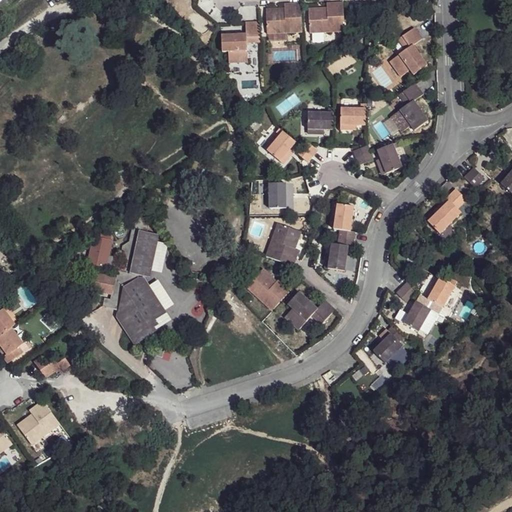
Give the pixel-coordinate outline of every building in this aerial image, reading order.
[(268,12),(269,34),(304,31),(302,5),(302,2),(286,3),(286,8),(287,11),(268,12)] [(344,2),(328,3),(328,9),(328,12),(310,13),(311,34),(346,32),(344,2)] [(248,33),(223,34),(224,51),(230,51),(230,62),(249,61),(249,42),(248,37),(253,37),(253,42),(262,41),(261,21),(247,22),(248,33)] [(415,43),(425,36),(417,25),(400,37),(405,43),(410,41),(412,45),(408,47),(393,59),(403,74),(412,68),(416,72),(430,62),(425,55),(422,51),(415,43)] [(419,82),(402,93),(407,101),(411,98),(414,101),(410,104),(394,116),(404,131),(413,124),(417,130),(431,120),(426,112),(423,109),(417,100),(427,93),(419,82)] [(342,122),(358,122),(367,123),(368,106),(363,106),(343,105),(342,122)] [(334,125),(334,109),(330,108),(309,107),(309,124),(325,125),(334,125)] [(278,159),(290,147),(295,141),(284,130),(280,133),(266,148),(278,159)] [(301,146),(311,156),(317,151),(306,140),(301,146)] [(403,168),(396,149),(393,144),(378,150),(381,159),(387,174),(403,168)] [(296,151),(306,162),(311,156),(301,146),(296,151)] [(371,153),(368,146),(354,152),(357,159),(371,153)] [(282,163),(294,151),(290,147),(278,159),(282,163)] [(360,166),(373,161),(371,153),(357,159),(360,166)] [(378,162),(383,176),(387,174),(381,159),(378,162)] [(485,178),(474,167),(464,177),(475,188),(485,178)] [(287,183),(271,184),(271,208),(287,209),(287,195),(287,183)] [(468,200),(456,189),(447,198),(449,201),(436,215),(429,222),(441,234),(462,213),(458,210),(468,200)] [(319,198),(314,212),(320,214),(326,200),(319,198)] [(449,201),(447,198),(434,212),(436,215),(449,201)] [(340,238),(356,241),(357,234),(352,233),(355,219),(356,209),(341,206),(336,230),(342,231),(340,238)] [(140,214),(131,219),(126,243),(120,247),(118,255),(123,261),(122,267),(115,271),(114,278),(88,273),(85,290),(99,293),(98,299),(102,299),(100,307),(108,309),(108,306),(117,307),(119,312),(118,316),(123,324),(131,326),(129,333),(135,340),(139,342),(147,337),(148,330),(158,332),(161,316),(162,313),(152,311),(154,300),(144,284),(135,283),(136,275),(144,277),(147,275),(148,272),(154,242),(155,237),(152,235),(145,233),(147,226),(140,214)] [(267,257),(295,267),(301,251),(296,249),(293,248),(299,231),(280,224),(267,257)] [(296,249),(302,232),(299,231),(293,248),(296,249)] [(109,240),(91,236),(88,251),(89,254),(87,256),(85,265),(103,268),(106,256),(109,240)] [(349,249),(354,249),(356,241),(340,238),(339,246),(333,245),(329,270),(345,272),(347,262),(349,249)] [(154,242),(148,272),(159,274),(166,244),(154,242)] [(112,258),(106,256),(103,268),(110,270),(112,258)] [(277,284),(279,282),(266,270),(263,273),(277,284)] [(263,273),(249,287),(274,310),(294,289),(283,279),(279,282),(277,284),(263,273)] [(162,313),(161,316),(166,313),(164,311),(172,305),(156,281),(148,285),(144,277),(136,275),(135,283),(144,284),(154,300),(152,311),(162,313)] [(438,286),(430,301),(445,309),(456,287),(451,284),(442,279),(438,286)] [(420,293),(410,282),(403,289),(413,300),(420,293)] [(430,301),(438,286),(434,284),(426,299),(430,301)] [(413,300),(403,289),(398,293),(408,304),(413,300)] [(336,312),(326,303),(318,311),(310,303),(307,300),(300,294),(289,306),(293,311),(285,319),(299,332),(312,317),(315,314),(319,318),(316,321),(322,327),(336,312)] [(15,323),(20,320),(8,304),(3,307),(15,323)] [(421,332),(431,315),(432,311),(418,304),(414,311),(406,325),(421,332)] [(139,342),(135,340),(129,333),(131,326),(123,324),(118,316),(119,312),(117,307),(108,306),(108,309),(116,310),(114,317),(124,331),(133,345),(139,342)] [(0,334),(11,326),(15,323),(3,307),(0,309),(0,334)] [(406,325),(414,311),(410,309),(403,322),(406,325)] [(23,342),(28,338),(15,323),(11,326),(23,342)] [(19,344),(23,342),(11,326),(0,334),(0,344),(1,346),(7,353),(3,356),(8,362),(23,350),(19,344)] [(398,342),(403,336),(394,326),(388,331),(391,335),(381,344),(372,352),(383,364),(402,347),(398,342)] [(388,331),(378,341),(381,344),(391,335),(388,331)] [(42,367),(39,369),(45,377),(62,365),(60,362),(56,356),(42,367)] [(65,358),(60,362),(62,365),(65,369),(70,365),(65,358)] [(39,359),(34,362),(39,368),(44,365),(39,359)] [(60,424),(43,401),(30,410),(33,414),(35,417),(19,428),(31,444),(60,424)] [(19,428),(35,417),(33,414),(18,425),(19,428)] [(0,453),(12,445),(0,428),(0,453)]
